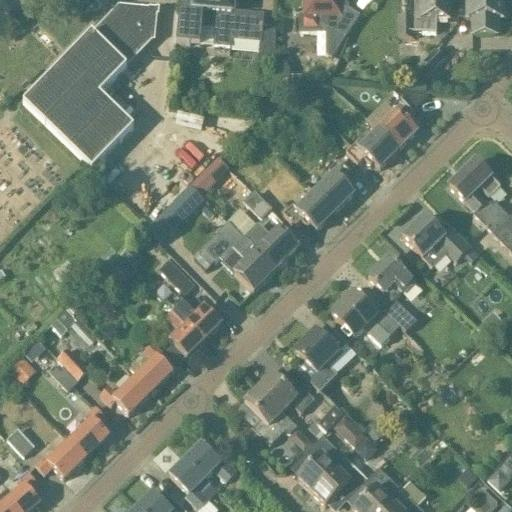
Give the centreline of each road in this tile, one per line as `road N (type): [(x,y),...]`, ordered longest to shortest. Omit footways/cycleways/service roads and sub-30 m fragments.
road 1 (residential): [(190,402),(482,115)]
road 2 (residential): [(74,511),(190,402)]
road 3 (residential): [(300,511),(190,402)]
